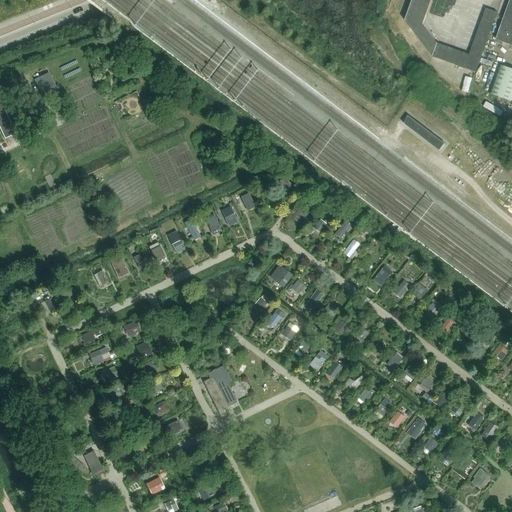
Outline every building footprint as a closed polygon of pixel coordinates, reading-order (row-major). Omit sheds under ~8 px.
[(412,0),(405,21),(433,56),(433,58),(476,73),(482,56),(497,13),(486,9),(470,55),(439,43),(423,25),(432,0),(412,0)] [(511,0),(510,0),(496,40),(511,45),(511,0)] [(407,90),(414,82),(396,67),(387,60),(381,67),(407,90)] [(511,69),(499,65),(489,93),(511,102),(511,100),(511,69)] [(42,97),(58,90),(49,72),(34,80),(42,97)] [(0,100),(0,128),(3,134),(5,139),(16,134),(14,129),(0,100)] [(405,121),(422,135),(419,139),(438,154),(447,142),(411,114),(405,121)] [(248,193),(241,197),(243,201),(247,210),(255,207),(248,193)] [(230,206),(221,211),(228,224),(237,220),(230,206)] [(213,215),(206,219),(207,219),(208,223),(213,235),(221,232),(213,215)] [(347,218),(334,234),(335,234),(341,239),(342,240),(346,235),(344,234),(353,223),(347,218)] [(321,219),(313,228),(319,233),(326,224),(328,221),(325,220),(324,222),(321,219)] [(193,223),(187,227),(193,238),(199,234),(193,223)] [(178,234),(169,238),(176,253),(185,249),(178,234)] [(354,240),(343,253),(344,253),(346,256),(349,258),(359,244),(354,240)] [(152,250),(151,250),(156,261),(165,257),(160,246),(159,246),(152,250)] [(140,254),(133,257),(139,269),(145,267),(140,254)] [(121,256),(110,261),(117,276),(128,271),(121,256)] [(366,258),(360,267),(365,270),(366,269),(367,268),(371,261),(366,258)] [(384,266),(375,278),(383,284),(392,272),(384,266)] [(282,268),(273,280),(283,288),(293,275),(282,268)] [(103,271),(97,274),(102,286),(103,286),(109,283),(103,271)] [(291,284),(287,290),(289,292),(292,289),(297,294),(304,285),(298,280),(293,286),(291,284)] [(403,280),(393,292),(399,297),(409,285),(403,280)] [(420,284),(412,294),(420,300),(428,291),(420,284)] [(70,288),(60,293),(63,300),(73,295),(70,288)] [(314,293),(307,302),(314,307),(320,298),(314,293)] [(260,298),(253,307),(260,312),(267,304),(260,298)] [(51,299),(45,301),(50,313),(56,310),(51,299)] [(330,303),(322,313),(329,318),(335,310),(331,306),(332,305),(330,303)] [(432,304),(424,313),(432,319),(439,310),(432,304)] [(277,310),(269,321),(275,325),(281,318),(283,319),(286,316),(277,310)] [(448,319),(442,326),(448,330),(456,319),(451,315),(448,319)] [(467,317),(458,328),(466,334),(475,324),(467,317)] [(136,321),(125,326),(130,336),(141,331),(136,321)] [(341,321),(334,329),(335,329),(342,335),(349,327),(341,321)] [(287,327),(281,334),(289,340),(295,333),(287,327)] [(99,328),(81,336),(84,343),(102,335),(99,328)] [(362,328),(355,336),(362,342),(369,334),(362,328)] [(487,330),(481,338),(490,345),(497,338),(487,330)] [(305,339),(296,350),(297,350),(304,355),(312,344),(305,339)] [(146,342),(137,347),(142,358),(152,354),(146,342)] [(372,344),(369,348),(379,356),(386,347),(379,342),(375,347),(372,344)] [(499,344),(492,354),(501,361),(509,352),(499,344)] [(106,348),(89,355),(90,355),(93,363),(93,364),(110,357),(108,353),(106,348)] [(321,351),(314,358),(323,365),(329,358),(321,351)] [(388,362),(387,364),(393,369),(402,359),(395,354),(388,362)] [(150,362),(137,369),(141,378),(144,376),(154,371),(150,362)] [(334,362),(328,370),(336,376),(342,368),(334,362)] [(410,365),(403,373),(412,379),(418,371),(410,365)] [(237,402),(229,385),(228,383),(231,382),(224,367),(207,375),(209,379),(203,382),(221,416),(230,412),(228,407),(237,402)] [(110,371),(103,374),(106,380),(113,377),(110,371)] [(428,375),(421,384),(426,388),(424,390),(427,392),(436,382),(428,375)] [(349,379),(344,384),(354,392),(364,378),(361,376),(353,382),(349,379)] [(147,382),(142,384),(150,399),(154,397),(153,394),(162,389),(158,380),(149,385),(147,382)] [(118,388),(110,392),(113,399),(122,395),(119,391),(124,388),(122,384),(117,386),(118,388)] [(365,390),(358,398),(365,403),(371,396),(373,397),(376,393),(370,389),(368,392),(365,390)] [(442,393),(434,404),(441,409),(449,397),(442,393)] [(384,399),(375,410),(383,416),(392,405),(384,399)] [(458,400),(451,410),(459,417),(462,412),(460,411),(465,405),(458,400)] [(163,402),(152,408),(155,415),(166,409),(163,402)] [(128,404),(117,409),(123,420),(139,413),(135,406),(130,408),(128,404)] [(397,411),(391,419),(399,425),(405,417),(397,411)] [(475,416),(468,425),(475,430),(482,421),(475,416)] [(417,419),(407,433),(415,439),(426,425),(417,419)] [(178,420),(164,427),(168,437),(183,430),(178,420)] [(138,421),(127,426),(130,433),(141,428),(138,421)] [(433,425),(429,430),(434,434),(438,429),(433,425)] [(489,425),(481,436),(485,439),(486,437),(489,439),(490,440),(496,430),(489,425)] [(151,436),(144,439),(147,445),(154,441),(151,436)] [(511,442),(504,437),(498,445),(506,451),(509,447),(511,449),(511,447),(511,442)] [(430,438),(424,447),(431,452),(434,448),(435,449),(439,444),(430,438)] [(143,439),(130,446),(135,455),(148,448),(143,439)] [(447,447),(438,459),(447,465),(456,453),(447,447)] [(83,456),(91,472),(90,472),(93,477),(105,471),(102,466),(103,466),(102,464),(101,465),(94,451),(83,456)] [(72,456),(68,460),(81,472),(85,467),(72,456)] [(465,456),(454,471),(464,479),(467,475),(465,473),(466,472),(464,470),(466,468),(468,469),(469,467),(472,469),(476,464),(465,456)] [(207,466),(197,471),(201,479),(210,474),(207,466)] [(474,478),(471,483),(478,489),(488,475),(480,468),(473,477),(474,478)] [(159,477),(150,482),(155,494),(165,489),(159,477)] [(215,484),(204,489),(208,498),(219,493),(215,484)] [(174,499),(164,503),(168,511),(173,511),(179,510),(174,499)] [(215,507),(216,511),(223,511),(227,510),(223,503),(215,507)]
